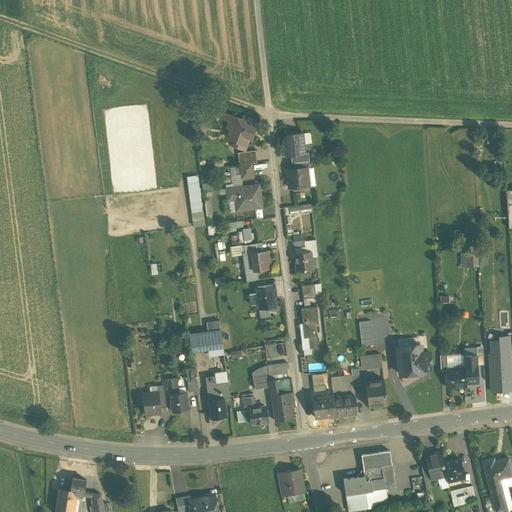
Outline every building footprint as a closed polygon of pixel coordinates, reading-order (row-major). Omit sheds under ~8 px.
[(243,121),(231,117),(228,127),(232,129),(229,138),(236,140),(234,145),(244,148),(248,137),(251,138),(254,128),(252,127),(254,120),(244,117),(243,121)] [(302,133),(289,135),(284,141),(285,156),(291,156),(305,154),(305,153),(302,133)] [(255,150),(243,152),(243,158),(238,158),(239,165),(251,164),(257,163),(255,150)] [(305,154),(291,156),(291,164),(294,163),(309,161),(308,153),(305,153),(305,154)] [(251,164),(239,165),(241,179),(253,177),(251,164)] [(295,169),(287,170),(289,188),(305,186),(304,179),(308,179),(307,168),(295,169)] [(197,185),(188,186),(191,210),(200,208),(197,185)] [(255,186),(226,190),(228,201),(239,200),(240,212),(263,209),(261,196),(256,197),(255,186)] [(204,199),(208,218),(214,217),(210,198),(204,199)] [(290,209),(290,215),(312,211),(311,205),(304,206),(290,209)] [(251,227),(242,228),(244,240),(252,239),(251,227)] [(304,241),(293,242),(294,249),(295,249),(305,248),(304,242),(304,241)] [(316,241),(304,242),(305,248),(295,249),(295,254),(311,252),(312,258),(318,258),(316,241)] [(256,245),(245,246),(246,252),(246,253),(251,252),(257,252),(256,245)] [(488,251),(461,252),(461,266),(488,265),(488,251)] [(254,271),(251,252),(246,253),(246,252),(243,253),(246,273),(254,271)] [(257,252),(251,252),(254,271),(257,271),(271,269),(270,260),(265,260),(264,252),(257,253),(257,252)] [(295,254),(297,272),(313,270),(312,258),(311,252),(295,254)] [(254,271),(246,273),(247,282),(259,280),(257,271),(254,271)] [(315,286),(303,287),(304,300),(316,299),(315,286)] [(265,293),(258,294),(260,305),(260,310),(268,309),(269,311),(275,312),(275,308),(276,308),(274,292),(265,293)] [(258,294),(250,295),(251,306),(260,305),(258,294)] [(319,349),(317,327),(320,327),(317,308),(302,309),(305,336),(302,336),(304,350),(319,349)] [(231,324),(220,325),(222,344),(231,343),(229,330),(242,327),(240,320),(230,322),(231,324)] [(256,323),(246,324),(250,348),(260,346),(256,323)] [(190,335),(189,335),(191,352),(211,350),(222,348),(223,348),(220,331),(203,333),(197,334),(190,335)] [(492,392),(511,390),(511,383),(510,350),(509,336),(500,336),(500,341),(491,342),(492,354),(490,355),(492,392)] [(397,348),(400,375),(424,372),(424,369),(432,368),(430,352),(422,353),(421,346),(397,348)] [(381,354),(360,356),(361,370),(382,368),(381,354)] [(446,356),(447,368),(448,388),(466,387),(466,383),(464,356),(464,355),(446,356)] [(464,356),(466,383),(478,382),(477,364),(477,355),(464,356)] [(288,364),(267,367),(269,376),(270,382),(290,379),(288,364)] [(194,368),(186,370),(188,382),(196,381),(194,368)] [(358,369),(351,370),(352,377),(353,384),(354,384),(354,386),(360,386),(358,369)] [(227,382),(216,384),(215,376),(205,377),(208,401),(224,398),(224,401),(230,400),(227,382)] [(269,376),(253,379),(255,391),(271,388),(270,382),(269,376)] [(352,377),(331,379),(333,396),(333,398),(343,397),(355,395),(354,386),(354,384),(353,384),(352,377)] [(177,393),(175,379),(167,380),(172,411),(189,409),(186,392),(177,393)] [(290,379),(270,382),(271,388),(272,396),(292,393),(290,381),(290,379)] [(384,380),(366,382),(369,406),(386,404),(384,380)] [(188,382),(187,382),(189,392),(197,391),(196,381),(188,382)] [(164,385),(157,386),(157,392),(159,392),(160,403),(166,402),(164,385)] [(157,392),(142,394),(145,415),(161,413),(160,403),(159,392),(157,392)] [(292,393),(272,396),(276,422),(293,420),(290,403),(294,402),(292,393)] [(355,395),(343,397),(333,398),(335,416),(357,414),(356,395),(355,395)] [(333,396),(312,398),(315,418),(335,416),(333,398),(333,396)] [(266,407),(256,409),(254,397),(243,399),(245,411),(247,422),(251,421),(252,425),(268,423),(266,407)] [(208,401),(211,418),(212,418),(212,420),(220,418),(220,417),(227,415),(224,401),(224,398),(208,401)] [(245,411),(237,412),(239,423),(247,422),(245,411)] [(388,505),(385,489),(395,487),(394,481),(389,451),(361,455),(363,470),(361,471),(357,476),(357,477),(343,479),(345,495),(348,511),(388,505)] [(443,463),(440,452),(425,456),(426,460),(430,477),(430,479),(446,475),(443,463)] [(511,471),(508,458),(494,462),(493,458),(483,461),(492,493),(492,494),(502,491),(499,481),(511,477),(511,471)] [(459,459),(443,463),(446,475),(447,479),(463,475),(459,459)] [(430,477),(426,460),(420,462),(425,479),(430,477)] [(300,469),(283,472),(283,473),(285,486),(287,496),(304,493),(300,469)] [(283,473),(277,474),(279,487),(285,486),(283,473)] [(86,480),(72,478),(70,490),(69,499),(76,500),(77,495),(83,496),(86,480)] [(470,486),(466,487),(468,494),(469,501),(470,501),(476,500),(472,485),(470,486)] [(466,487),(450,491),(452,499),(468,494),(466,487)] [(70,490),(59,488),(58,496),(69,499),(70,490)] [(502,491),(492,494),(492,493),(491,494),(493,501),(504,498),(502,491)] [(103,511),(101,495),(93,494),(92,501),(94,511),(103,511)] [(468,494),(452,499),(453,505),(469,501),(468,494)] [(190,499),(189,499),(191,510),(191,511),(216,511),(213,495),(190,499)] [(69,499),(58,496),(55,511),(74,511),(76,500),(69,499)] [(189,496),(176,498),(178,511),(179,511),(191,510),(189,499),(190,499),(189,496)] [(504,498),(493,501),(495,511),(496,511),(507,509),(504,498)]
